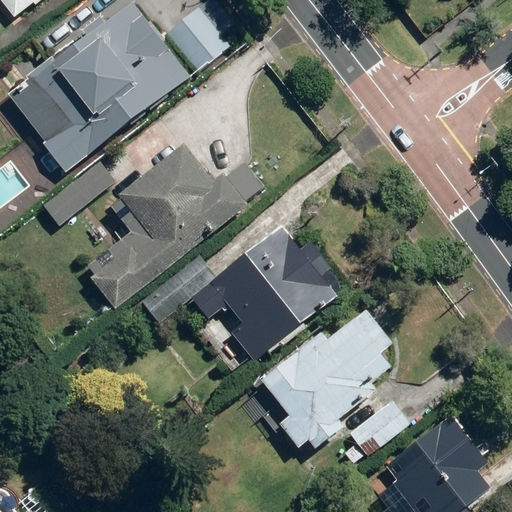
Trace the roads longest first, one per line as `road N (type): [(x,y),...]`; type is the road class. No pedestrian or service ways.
road 1 (tertiary): [(416,132),(312,0)]
road 2 (tertiary): [(511,264),(416,132)]
